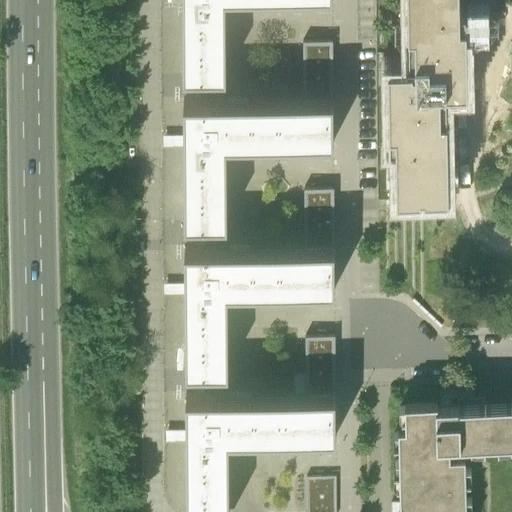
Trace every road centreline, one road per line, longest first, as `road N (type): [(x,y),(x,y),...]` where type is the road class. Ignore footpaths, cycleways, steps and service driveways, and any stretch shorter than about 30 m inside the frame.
road 1 (trunk): [(24,257),(26,0)]
road 2 (trunk): [(50,511),(24,257)]
road 3 (trunk): [(29,511),(24,257)]
road 4 (residential): [(511,356),(408,350),(375,331)]
